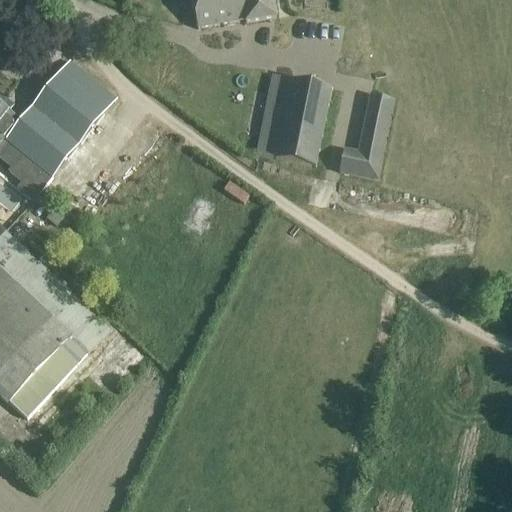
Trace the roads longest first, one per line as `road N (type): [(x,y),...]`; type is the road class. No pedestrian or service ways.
road 1 (residential): [(511,349),(405,292),(99,68),(68,0)]
road 2 (track): [(338,511),(393,282),(411,260),(451,251),(511,256)]
